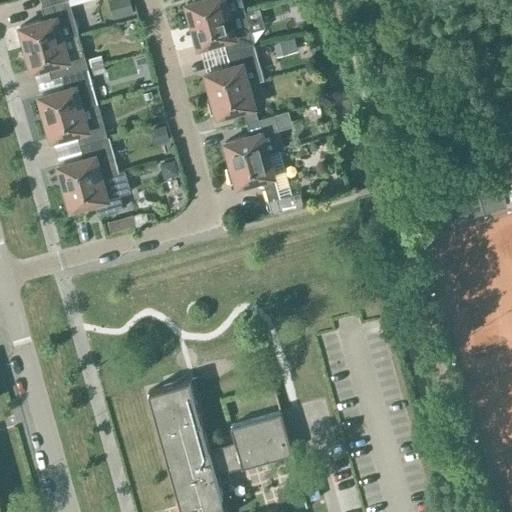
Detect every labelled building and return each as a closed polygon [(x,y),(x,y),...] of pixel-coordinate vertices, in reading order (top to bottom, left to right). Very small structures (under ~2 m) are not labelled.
[(78,32),(74,18),(69,0),(62,0),(41,6),(45,18),(20,25),(26,47),(78,32)] [(108,0),(114,19),(135,13),(130,0),(108,0)] [(194,0),(187,2),(193,24),(227,14),(243,10),(240,0),(194,0)] [(227,14),(193,24),(199,46),(224,39),(227,52),(237,49),(253,44),(243,10),(227,14)] [(57,62),(61,75),(88,67),(78,32),(26,47),(32,69),(57,62)] [(286,38),(274,42),(278,56),(290,52),(286,38)] [(227,52),(231,65),(206,72),(212,93),(247,83),(263,79),(253,44),(237,49),(227,52)] [(101,55),(89,58),(91,66),(103,63),(101,55)] [(103,63),(91,66),(93,74),(105,70),(103,63)] [(40,95),(46,116),(82,106),(98,102),(88,67),(61,75),(64,88),(40,95)] [(243,108),(246,121),(258,118),(247,83),(212,93),(213,96),(207,98),(211,112),(217,111),(218,115),(243,108)] [(76,131),(80,144),(92,141),(100,139),(107,137),(98,102),(82,106),(46,116),(52,138),(76,131)] [(226,141),(232,163),(268,152),(283,148),(277,126),(273,114),(258,118),(246,121),(250,134),(226,141)] [(59,164),(65,186),(101,176),(119,171),(109,136),(107,137),(100,139),(92,141),(80,144),(84,157),(59,164)] [(280,196),(268,152),(232,163),(232,165),(227,167),(231,182),(236,180),(238,184),(262,177),(269,199),(276,197),(279,208),(272,211),(272,212),(303,203),(300,190),(280,196)] [(441,177),(453,219),(507,203),(495,161),(494,162),(441,177)] [(101,176),(65,186),(71,208),(96,201),(99,214),(123,207),(120,194),(130,192),(124,169),(119,171),(101,176)] [(133,214),(122,217),(125,229),(136,226),(133,214)] [(284,511),(284,510),(283,509),(271,511),(227,511),(217,473),(293,452),(281,410),(231,424),(232,425),(231,425),(235,440),(209,448),(190,379),(189,379),(149,390),(148,390),(185,511),(284,511)]
